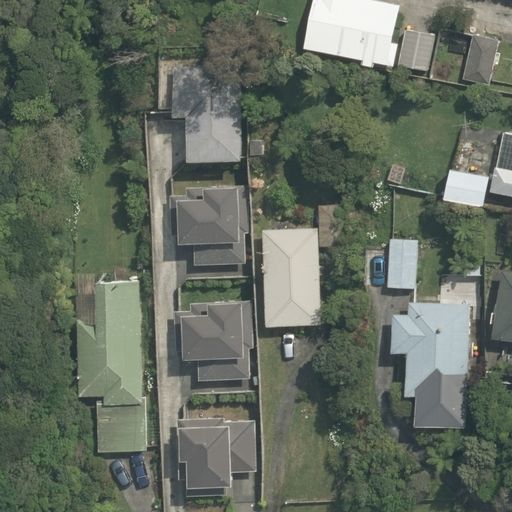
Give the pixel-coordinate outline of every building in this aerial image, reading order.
[(364,65),(376,67),(377,62),(397,66),(401,43),(395,42),(402,4),(380,0),(315,0),(306,49),(365,60),(364,65)] [(401,65),(430,71),(437,36),(408,30),(401,65)] [(465,80),(491,85),(500,40),(474,35),(465,80)] [(249,139),(248,154),(264,155),(265,140),(249,139)] [(511,167),(496,164),(491,190),(511,194),(511,167)] [(446,200),(484,208),(490,176),(452,169),(446,200)] [(267,231),(269,326),(325,325),(323,247),(346,247),(345,205),(320,205),(321,230),(267,231)] [(389,288),(418,289),(419,241),(391,240),(389,288)] [(468,274),(482,274),(482,258),(468,258),(468,274)] [(511,271),(504,271),(498,338),(511,339),(511,271)] [(99,401),(101,452),(150,451),(149,403),(145,403),(142,282),(97,283),(98,320),(79,320),(81,397),(106,396),(106,400),(99,401)] [(188,337),(190,382),(243,380),(239,284),(173,288),(175,338),(188,337)] [(408,397),(469,399),(472,304),(411,302),(411,315),(396,314),(395,353),(409,354),(408,397)] [(221,404),(233,403),(232,394),(220,395),(221,404)] [(212,410),(213,447),(244,446),(243,409),(212,410)]
